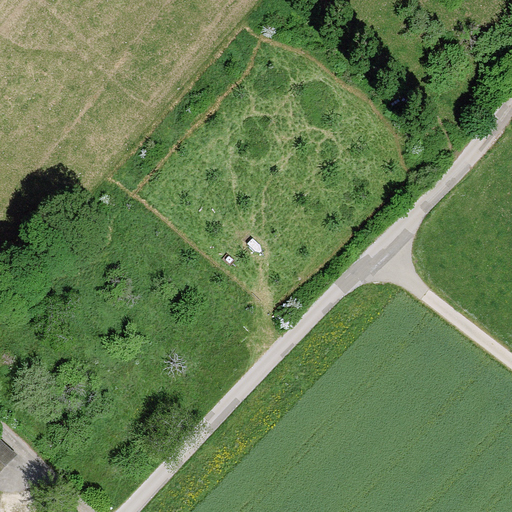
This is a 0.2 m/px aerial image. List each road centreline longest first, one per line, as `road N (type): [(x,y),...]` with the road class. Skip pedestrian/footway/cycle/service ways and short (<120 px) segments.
road 1 (tertiary): [(127,511),(511,97)]
road 2 (track): [(375,246),(511,351)]
